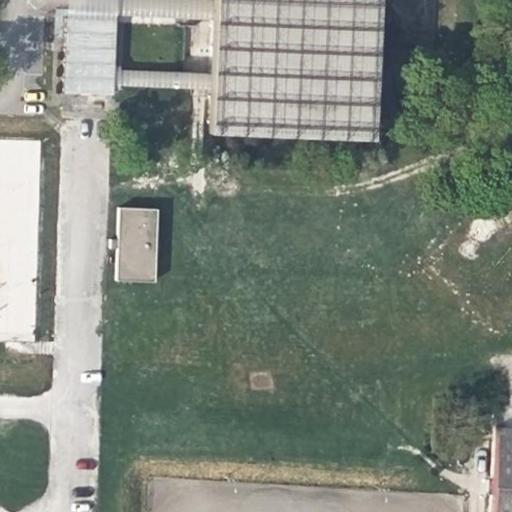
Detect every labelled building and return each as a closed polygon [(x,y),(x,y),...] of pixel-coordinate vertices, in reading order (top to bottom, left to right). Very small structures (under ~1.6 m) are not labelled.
[(67,0),(67,16),(117,19),(171,20),(214,20),(213,7),(213,0),(67,0)] [(213,0),(213,7),(214,20),(211,88),(209,129),(374,137),(377,32),(378,0),(213,0)] [(117,19),(67,16),(67,84),(211,88),(214,20),(171,20),(170,69),(122,69),(117,19)] [(0,338),(36,339),(39,139),(0,138),(0,338)] [(118,280),(153,281),(156,207),(119,207),(118,280)] [(511,511),(511,426),(497,426),(492,511),(511,511)]
